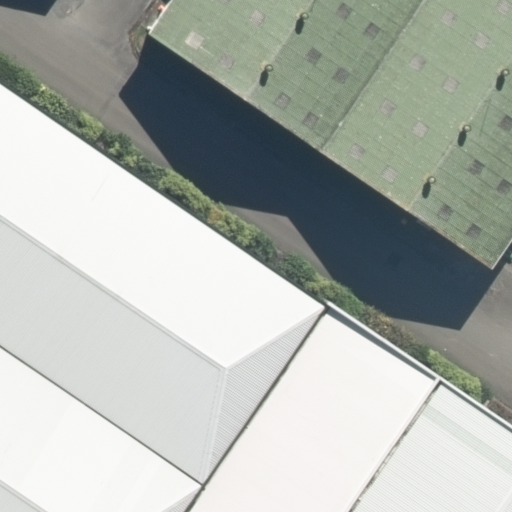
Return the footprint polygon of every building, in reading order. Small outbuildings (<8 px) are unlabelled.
[(511,98),(511,0),(96,0),(81,21),(402,252),(511,98)] [(0,344),(207,486),(328,306),(0,82),(0,344)] [(355,511),(441,387),(328,306),(207,486),(188,511),(355,511)] [(188,511),(207,486),(0,344),(0,511),(188,511)] [(511,511),(511,435),(441,387),(355,511),(511,511)]
